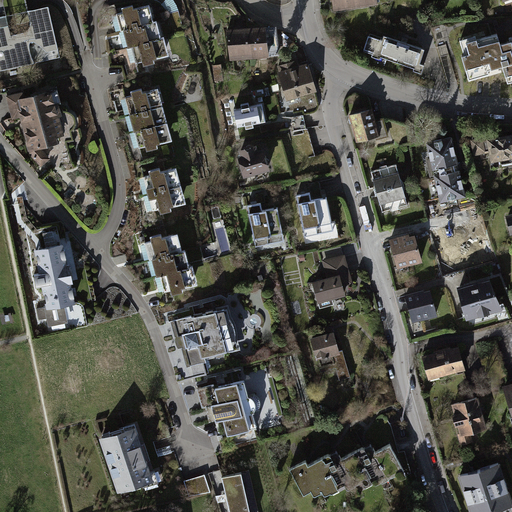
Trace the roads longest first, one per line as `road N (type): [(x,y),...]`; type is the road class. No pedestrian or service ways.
road 1 (residential): [(94,248),(152,315),(195,446)]
road 2 (residential): [(94,248),(120,194),(90,64)]
road 3 (tertiary): [(338,72),(446,106),(511,112)]
road 4 (residential): [(338,72),(330,116),(370,237)]
road 5 (residential): [(400,352),(446,511)]
road 6 (residential): [(0,141),(94,248)]
